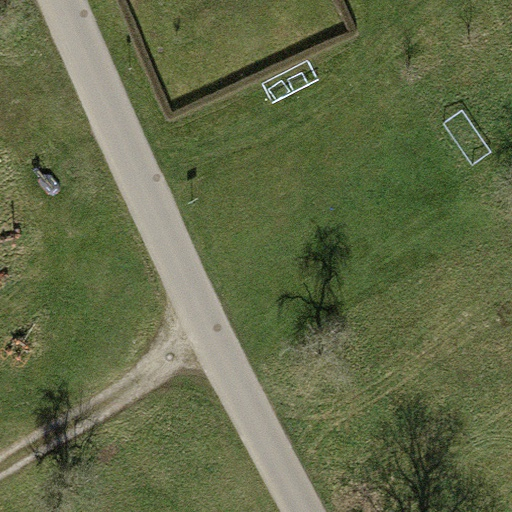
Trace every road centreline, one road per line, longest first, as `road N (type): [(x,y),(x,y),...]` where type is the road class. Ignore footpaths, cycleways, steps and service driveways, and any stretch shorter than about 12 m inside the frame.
road 1 (unclassified): [(307,511),(210,335),(60,0)]
road 2 (track): [(210,335),(0,468)]
